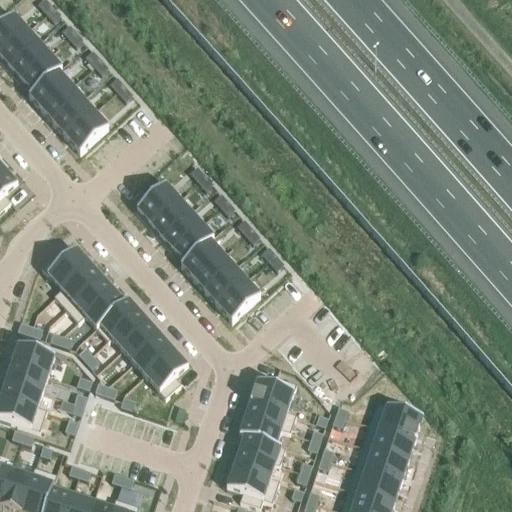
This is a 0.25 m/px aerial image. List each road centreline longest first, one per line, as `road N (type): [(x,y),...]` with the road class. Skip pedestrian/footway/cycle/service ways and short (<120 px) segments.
road 1 (residential): [(183,511),(227,368),(74,199)]
road 2 (motorway): [(272,0),(511,273)]
road 3 (motorway): [(511,172),(358,0)]
